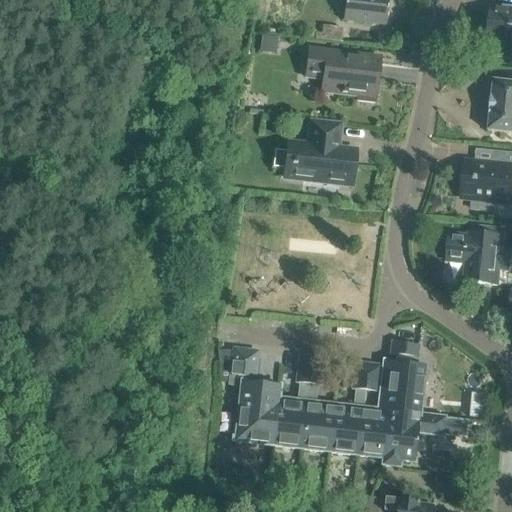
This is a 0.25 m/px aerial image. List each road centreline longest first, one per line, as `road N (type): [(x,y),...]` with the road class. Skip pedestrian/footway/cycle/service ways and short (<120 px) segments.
road 1 (residential): [(508,511),(505,364),(415,295),(393,260)]
road 2 (residential): [(393,260),(447,0)]
road 3 (residential): [(211,329),(364,348),(382,334),(393,260)]
